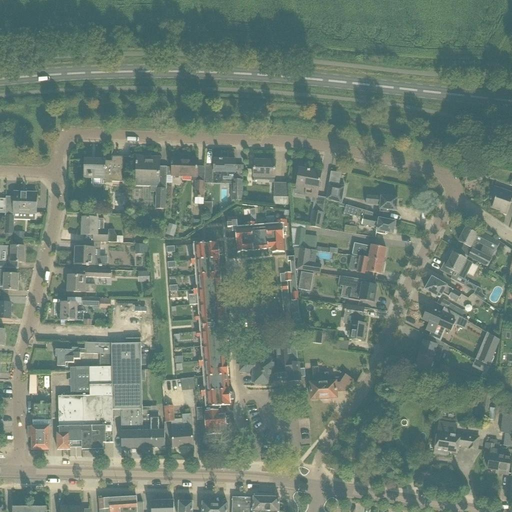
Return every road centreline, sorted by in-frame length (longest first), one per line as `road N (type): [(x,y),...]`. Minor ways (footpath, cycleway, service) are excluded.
road 1 (primary): [(0,80),(223,73),(511,102)]
road 2 (residential): [(452,201),(447,173),(321,145),(72,134),(63,140),(57,172)]
road 3 (residential): [(317,486),(320,458),(371,380),(452,201)]
road 4 (residential): [(19,473),(18,381),(56,211),(57,172)]
road 5 (tertiary): [(254,480),(19,473)]
road 6 (tertiary): [(491,511),(317,486)]
road 7 (residential): [(280,308),(233,311),(241,396)]
road 8 (residential): [(241,396),(255,395),(276,429),(292,431),(290,483)]
